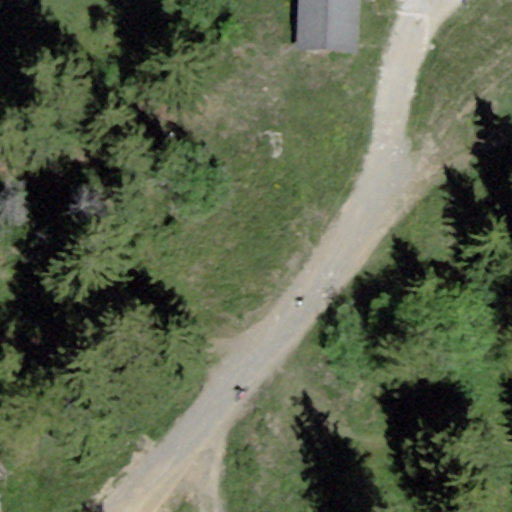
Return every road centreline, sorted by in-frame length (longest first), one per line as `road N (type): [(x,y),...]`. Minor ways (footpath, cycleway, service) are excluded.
road 1 (track): [(107,511),(296,283),(398,139),(427,0)]
road 2 (track): [(0,340),(239,352)]
